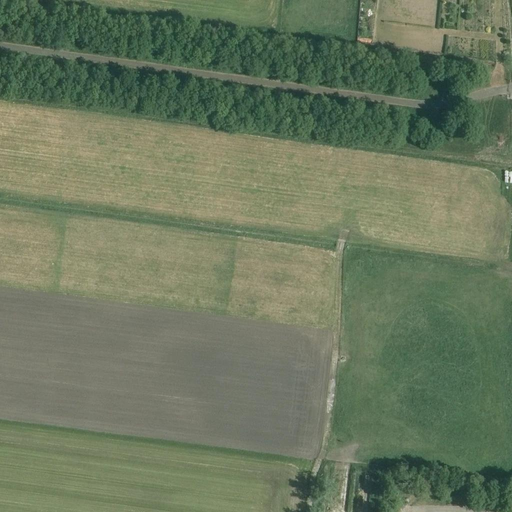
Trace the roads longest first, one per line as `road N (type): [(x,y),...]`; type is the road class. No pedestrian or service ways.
road 1 (unclassified): [(334,93),(0,44)]
road 2 (unclassified): [(511,90),(452,103),(368,98)]
